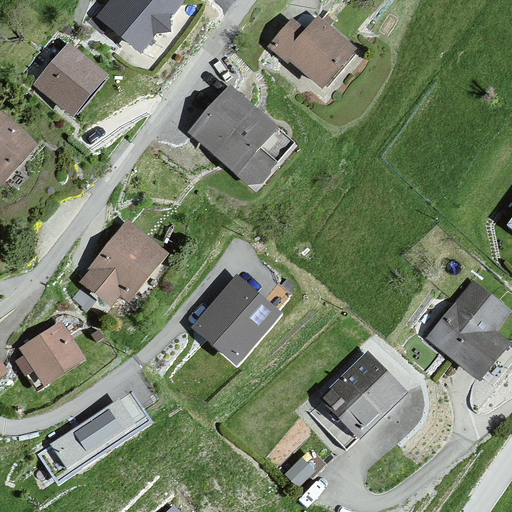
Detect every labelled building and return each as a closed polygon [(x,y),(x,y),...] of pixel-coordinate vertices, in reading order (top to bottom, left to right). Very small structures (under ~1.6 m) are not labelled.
[(180,0),(111,0),(98,16),(140,50),(152,35),(170,32),(168,15),(181,0),(180,0)] [(277,43),(328,84),(356,48),(318,18),(310,28),(297,17),(277,43)] [(70,44),(37,84),(73,113),(105,73),(70,44)] [(232,87),(190,134),(244,182),(260,180),(294,141),(232,87)] [(0,178),(34,141),(0,110),(0,178)] [(129,219),(81,278),(108,301),(118,289),(128,297),(167,250),(129,219)] [(238,275),(193,328),(235,363),(280,310),(238,275)] [(473,277),(427,335),(476,375),(506,337),(494,328),(511,307),(473,277)] [(58,324),(21,347),(45,383),(81,360),(58,324)] [(367,351),(321,398),(326,403),(314,416),(348,449),(406,390),(367,351)] [(37,454),(39,457),(57,483),(151,420),(133,393),(122,400),(120,397),(37,454)] [(183,511),(174,503),(164,511),(183,511)]
